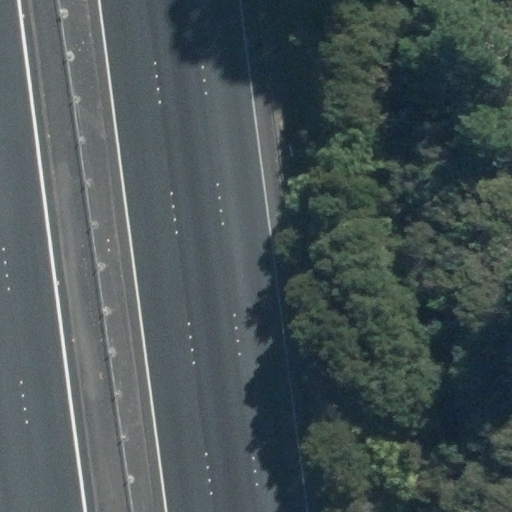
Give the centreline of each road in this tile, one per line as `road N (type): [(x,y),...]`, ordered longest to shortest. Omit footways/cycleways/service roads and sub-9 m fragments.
road 1 (motorway): [(202,0),(270,511)]
road 2 (motorway): [(45,511),(0,210)]
